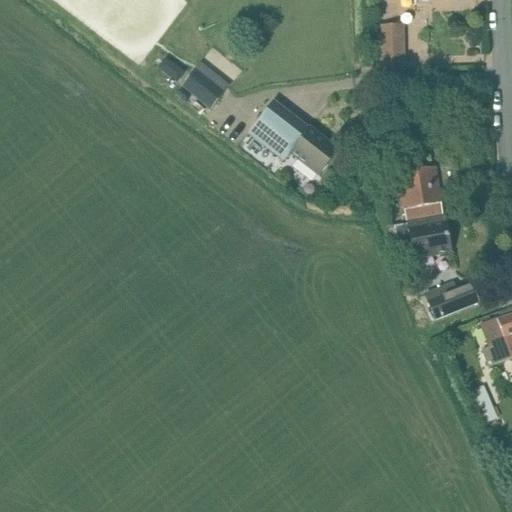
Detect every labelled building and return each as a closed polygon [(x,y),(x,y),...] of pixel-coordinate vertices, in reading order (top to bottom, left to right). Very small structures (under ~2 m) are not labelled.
[(398,27),(378,27),(379,51),(399,51),(398,27)] [(210,112),(228,90),(229,89),(200,66),(181,89),(210,112)] [(184,74),(174,67),(167,76),(177,83),(184,74)] [(306,130),(273,104),(248,136),(282,162),(288,155),(317,177),(337,152),(307,128),(306,130)] [(394,145),(411,142),(405,108),(388,111),(394,145)] [(405,221),(423,218),(442,215),(435,169),(397,175),(405,221)] [(398,244),(410,242),(413,260),(431,256),(450,252),(444,219),(424,222),(407,226),(395,228),(398,244)] [(479,304),(471,286),(427,304),(435,322),(449,316),(479,304)] [(511,336),(511,316),(497,323),(497,320),(479,327),(488,350),(483,352),(489,369),(511,359),(511,342),(510,337),(511,336)] [(486,398),(482,389),(472,394),(476,403),(478,402),(488,424),(498,420),(488,397),(486,398)]
